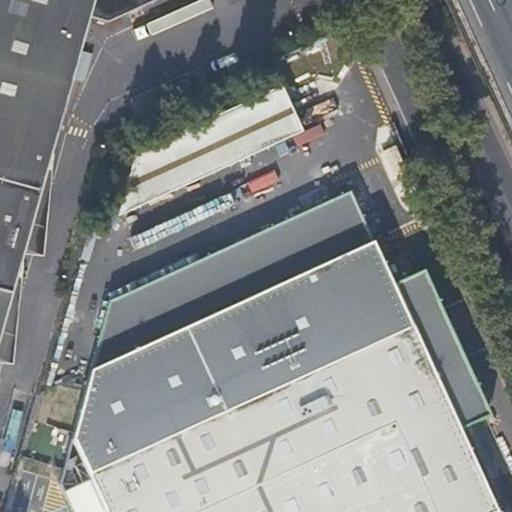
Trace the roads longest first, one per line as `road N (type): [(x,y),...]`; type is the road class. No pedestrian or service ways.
road 1 (residential): [(377,0),(511,300)]
road 2 (motorway): [(417,0),(511,188)]
